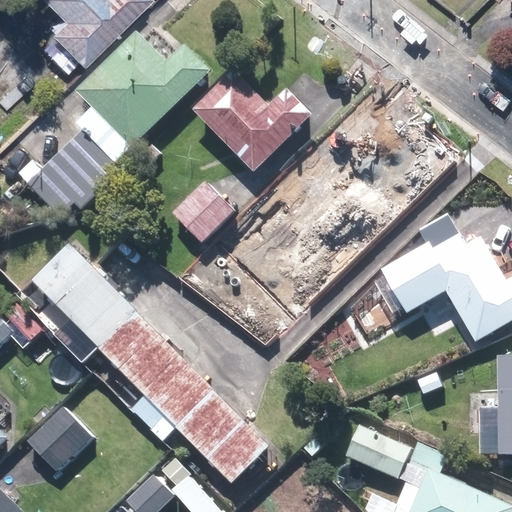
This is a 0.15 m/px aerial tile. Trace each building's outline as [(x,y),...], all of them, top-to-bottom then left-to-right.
[(46,31),(79,64),(143,0),(41,0),(60,18),(46,31)] [(142,32),(80,92),(137,149),(214,73),(187,46),(171,62),(142,32)] [(196,111),(258,174),(316,118),(289,90),(272,106),(238,71),(196,111)] [(121,169),(83,133),(68,149),(33,186),(71,222),(121,169)] [(290,202),(345,257),(406,197),(367,158),(332,194),(316,177),(290,202)] [(231,208),(208,186),(176,219),(239,280),(271,247),(253,230),(231,208)] [(410,315),(450,294),(478,343),(511,323),(511,282),(511,283),(484,238),(444,261),(435,244),(386,271),(410,315)] [(272,447),(73,245),(35,282),(234,483),(272,447)] [(38,324),(18,304),(8,314),(28,334),(38,324)] [(0,350),(17,332),(1,317),(0,318),(0,350)] [(511,356),(502,357),(500,457),(511,456),(511,356)] [(95,436),(66,407),(31,442),(42,454),(60,471),(95,436)] [(0,456),(15,442),(0,426),(0,456)] [(412,449),(364,428),(352,457),(400,477),(412,449)] [(449,456),(422,446),(417,459),(444,469),(449,456)] [(511,511),(511,504),(434,470),(414,511),(511,511)] [(163,511),(178,497),(154,473),(128,500),(133,505),(140,511),(163,511)] [(26,511),(3,487),(0,490),(0,511),(26,511)]
